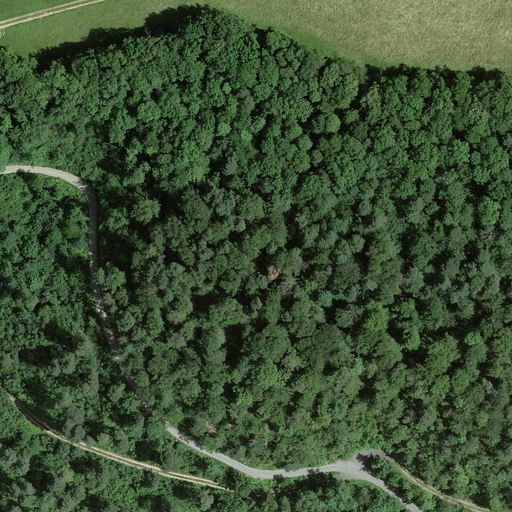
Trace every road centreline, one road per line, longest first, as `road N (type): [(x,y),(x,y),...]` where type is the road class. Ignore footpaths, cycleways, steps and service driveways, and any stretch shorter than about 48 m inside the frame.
road 1 (unclassified): [(0,171),(45,170),(91,191),(102,318),(119,360),(168,423),(244,467),(346,472),(419,511)]
road 2 (track): [(489,511),(420,483),(380,454),(284,496),(191,480),(60,439),(0,385)]
